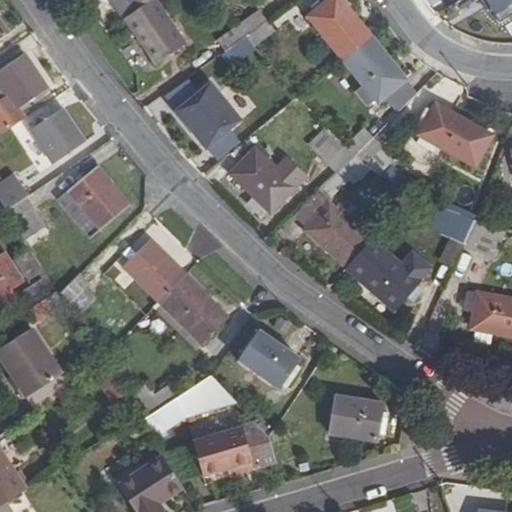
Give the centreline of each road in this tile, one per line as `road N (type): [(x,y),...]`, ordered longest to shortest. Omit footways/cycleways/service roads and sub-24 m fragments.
road 1 (residential): [(511,433),(270,281),(139,142),(37,0)]
road 2 (residential): [(511,439),(269,511)]
road 3 (residential): [(399,0),(422,29),(475,68),(511,65)]
